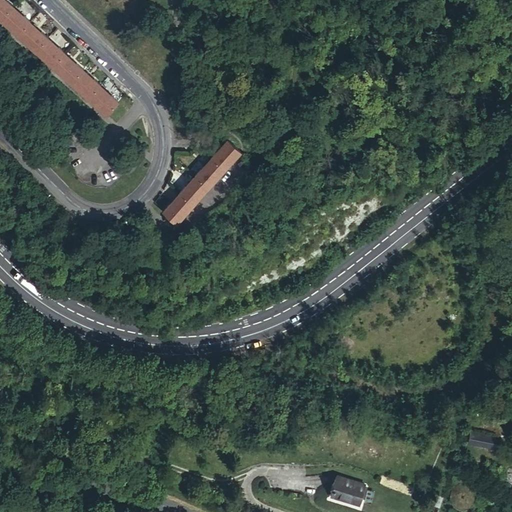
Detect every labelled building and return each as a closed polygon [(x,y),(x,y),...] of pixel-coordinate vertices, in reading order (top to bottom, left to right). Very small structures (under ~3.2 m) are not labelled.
[(0,0),(0,16),(105,114),(119,99),(113,94),(111,96),(99,85),(101,83),(95,77),(93,79),(82,70),(84,68),(77,61),(75,63),(64,54),(66,52),(59,45),(58,47),(46,37),(48,35),(42,29),(40,31),(29,21),(31,19),(25,13),(23,15),(12,5),(13,3),(10,0),(0,0)] [(164,210),(178,222),(240,150),(228,139),(219,150),(217,148),(211,156),(213,157),(203,168),(202,166),(196,173),(197,174),(188,186),(186,184),(180,192),(181,193),(171,204),(170,203),(164,210)] [(501,439),(472,434),(470,443),(499,449),(501,439)] [(369,483),(341,473),(335,491),(353,498),(354,494),(364,497),(369,483)] [(385,474),(382,481),(414,495),(417,488),(385,474)] [(457,491),(455,492),(452,494),(451,496),(450,498),(450,500),(449,501),(450,504),(450,505),(450,506),(451,508),(452,510),(453,511),(454,511),(469,511),(470,511),(471,510),(472,509),(473,508),(473,507),(474,504),(474,503),(474,502),(474,501),(474,500),(473,497),(470,493),(469,492),(467,491),(465,490),(464,490),(462,490),(460,490),(457,491)]
